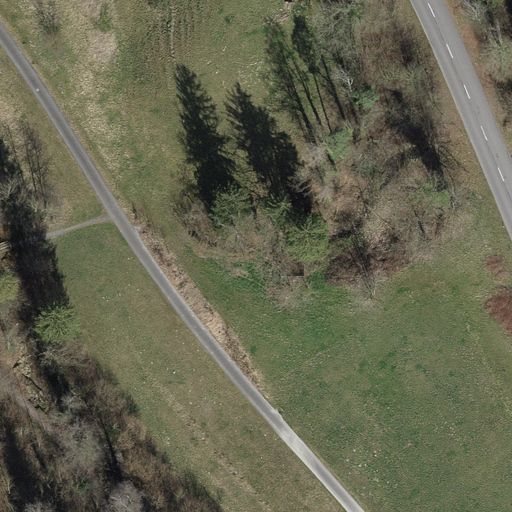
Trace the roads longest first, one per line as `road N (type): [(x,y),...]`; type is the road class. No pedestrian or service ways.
road 1 (track): [(355,511),(201,333),(0,32)]
road 2 (tertiary): [(426,0),(511,199)]
